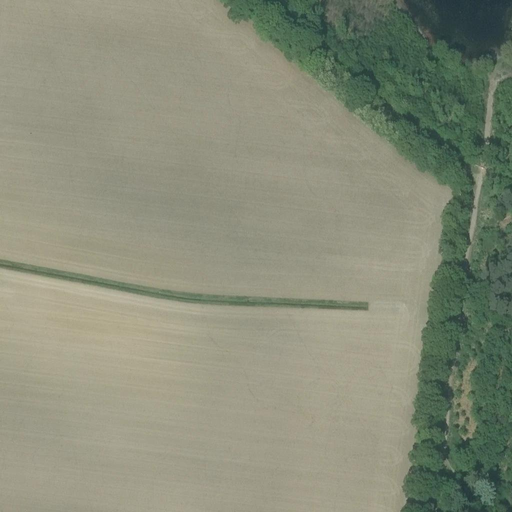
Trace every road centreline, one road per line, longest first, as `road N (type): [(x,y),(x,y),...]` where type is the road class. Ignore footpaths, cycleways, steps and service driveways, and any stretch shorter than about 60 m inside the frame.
road 1 (track): [(440,474),(476,182)]
road 2 (track): [(476,182),(256,0)]
